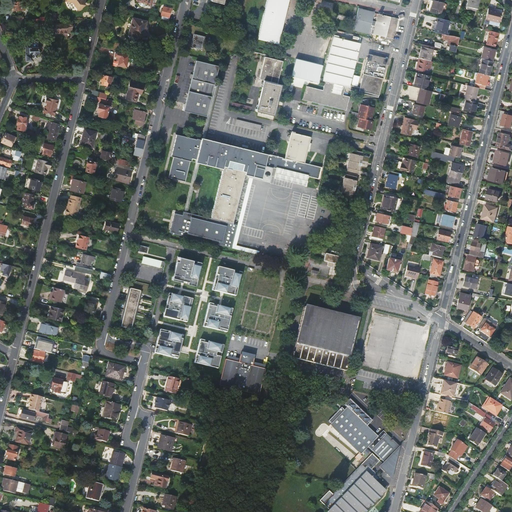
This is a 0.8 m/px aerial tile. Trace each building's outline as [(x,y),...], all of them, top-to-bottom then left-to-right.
[(64,0),(65,2),(72,2),(78,10),(79,10),(80,10),(82,9),(82,7),(85,5),(83,3),(84,2),(82,0),(64,0)] [(288,0),(269,0),(260,38),(278,43),(288,0)] [(443,3),(431,0),(428,11),(440,14),(443,3)] [(468,0),(467,7),(476,9),(478,0),(468,0)] [(14,7),(14,10),(24,9),(23,5),(21,5),(21,1),(12,2),(12,7),(14,7)] [(163,16),(170,18),(172,10),(165,8),(163,16)] [(374,12),(361,8),(355,31),(368,34),(369,33),(384,37),(384,39),(389,40),(388,41),(392,42),(393,38),(393,37),(398,19),(378,14),(376,21),(372,20),(374,12)] [(500,13),(495,12),(492,11),(493,9),(488,8),(485,19),(498,22),(500,13)] [(133,17),(129,33),(129,36),(130,38),(140,41),(142,36),(144,31),(145,31),(146,27),(145,27),(146,21),(133,17)] [(438,18),(435,32),(445,34),(446,34),(449,20),(438,18)] [(50,25),(50,34),(66,33),(66,32),(71,32),(71,24),(50,25)] [(333,30),(332,35),(344,38),(345,33),(333,30)] [(498,36),(499,33),(490,30),(486,45),(494,47),(496,41),(497,36),(498,36)] [(206,36),(194,33),(191,46),(203,49),(206,36)] [(446,34),(445,34),(444,38),(449,39),(447,45),(446,50),(456,52),(456,51),(459,38),(459,37),(454,36),(451,35),(446,34)] [(360,44),(334,38),(322,82),(324,82),(322,91),(305,87),(301,101),(346,112),(349,98),(343,97),(345,88),(349,89),(350,85),(360,44)] [(38,54),(38,41),(32,41),(32,48),(26,48),(26,55),(26,60),(31,60),(31,58),(34,58),(34,54),(38,54)] [(430,61),(433,50),(433,47),(422,44),(421,47),(422,47),(421,54),(420,54),(419,58),(430,61)] [(483,47),(480,58),(482,59),(492,61),(495,50),(483,47)] [(129,55),(115,52),(114,57),(117,58),(116,62),(118,62),(117,66),(126,68),(129,55)] [(384,57),(371,54),(370,60),(366,59),(359,87),(358,91),(374,95),(377,82),(379,82),(380,78),(383,78),(386,64),(383,63),(384,57)] [(283,61),(265,56),(259,79),(263,80),(256,111),(274,116),(282,84),(277,83),(283,61)] [(427,72),(430,61),(419,58),(416,70),(427,72)] [(482,59),(478,73),(488,75),(489,75),(492,61),(482,59)] [(215,85),(219,66),(197,60),(193,74),(192,78),(184,111),(207,116),(212,97),(212,93),(213,92),(212,90),(212,89),(211,88),(210,87),(208,87),(209,83),(215,85)] [(312,76),(322,78),(325,67),(314,65),(312,76)] [(425,89),(429,75),(417,72),(414,87),(425,89)] [(478,73),(474,87),(478,88),(485,89),(488,75),(478,73)] [(352,85),(358,86),(360,76),(354,74),(352,85)] [(111,77),(105,75),(102,75),(101,80),(104,81),(104,84),(106,85),(107,83),(109,83),(111,77)] [(378,96),(383,78),(380,78),(379,82),(377,82),(374,95),(378,96)] [(130,81),(126,98),(136,100),(138,93),(139,90),(142,91),(143,85),(130,81)] [(207,116),(201,139),(201,140),(204,141),(218,86),(215,85),(212,93),(212,97),(207,116)] [(468,85),(464,99),(466,99),(475,101),(478,88),(474,87),(468,85)] [(425,89),(420,88),(416,103),(427,105),(430,91),(425,89)] [(43,113),(54,115),(58,100),(46,97),(44,102),(47,103),(46,107),(44,106),(43,113)] [(474,113),(477,102),(475,101),(466,99),(464,110),(474,113)] [(109,106),(99,103),(97,111),(99,112),(99,115),(107,117),(109,106)] [(424,107),(414,105),(412,113),(422,115),(424,107)] [(144,124),(147,109),(135,106),(132,117),(137,118),(135,122),(144,124)] [(360,106),(358,115),(360,116),(359,120),(357,130),(369,133),(371,124),(374,110),(360,106)] [(511,121),(511,115),(504,113),(501,126),(511,128),(511,121)] [(451,114),(448,125),(458,128),(461,116),(451,114)] [(27,117),(21,115),(20,118),(19,118),(17,123),(19,124),(17,128),(25,130),(27,120),(26,119),(27,117)] [(417,121),(404,118),(401,133),(410,135),(412,128),(415,129),(417,121)] [(55,140),(59,123),(51,121),(50,124),(51,124),(48,138),(55,140)] [(235,121),(234,128),(258,134),(260,127),(235,121)] [(84,129),(83,134),(84,134),(82,145),(92,147),(96,132),(84,129)] [(469,141),(472,131),(463,129),(460,143),(468,145),(469,141)] [(14,137),(5,133),(2,142),(10,146),(14,137)] [(252,153),(243,151),(243,154),(239,153),(239,150),(230,148),(231,147),(226,146),(226,147),(204,141),(201,140),(201,139),(196,138),(196,139),(176,134),(172,151),(175,151),(168,177),(180,180),(182,172),(187,173),(191,158),(223,166),(210,217),(233,223),(246,172),(254,174),(258,171),(259,173),(264,170),(265,166),(276,169),(308,177),(319,180),(322,168),(304,164),(311,138),(292,133),(285,159),(270,155),(269,157),(252,152),(252,153)] [(506,149),(509,140),(510,135),(500,133),(499,140),(500,140),(498,147),(506,149)] [(136,145),(142,147),(144,140),(137,138),(136,145)] [(53,145),(44,143),(43,148),(44,148),(42,156),(50,158),(53,145)] [(408,143),(405,154),(417,157),(420,145),(408,143)] [(450,144),(448,155),(456,157),(459,157),(461,147),(450,144)] [(494,162),(507,165),(510,153),(497,150),(494,162)] [(102,151),(100,159),(108,161),(116,163),(117,159),(109,157),(110,153),(102,151)] [(448,155),(435,152),(431,151),(430,154),(441,156),(440,158),(443,159),(443,160),(448,161),(448,160),(455,161),(456,157),(448,155)] [(362,154),(355,153),(354,156),(350,155),(345,173),(357,176),(358,173),(359,173),(360,169),(359,168),(360,163),(361,163),(363,158),(361,158),(362,154)] [(0,157),(0,162),(1,163),(1,164),(10,166),(12,160),(0,157)] [(412,172),(416,160),(405,158),(404,162),(399,161),(397,169),(412,172)] [(49,168),(51,162),(38,159),(35,171),(45,173),(46,167),(49,168)] [(85,171),(93,172),(96,161),(87,159),(86,165),(87,165),(85,171)] [(183,214),(237,228),(238,224),(233,223),(210,217),(188,212),(199,163),(195,162),(183,214)] [(462,166),(452,163),(447,181),(458,184),(462,166)] [(114,179),(128,183),(131,171),(118,167),(114,179)] [(490,180),(507,184),(510,172),(493,168),(490,180)] [(308,177),(276,169),(274,178),(305,186),(308,177)] [(396,189),(399,173),(396,172),(391,171),(387,187),(396,189)] [(26,186),(39,190),(41,180),(28,176),(26,186)] [(356,179),(344,176),(339,197),(351,200),(351,198),(353,198),(354,193),(352,193),(354,188),(355,188),(356,183),(355,183),(356,179)] [(69,190),(82,193),(84,182),(72,179),(69,190)] [(458,197),(461,187),(451,185),(448,195),(458,197)] [(109,198),(120,201),(123,190),(112,187),(109,198)] [(487,198),(497,200),(500,192),(489,189),(487,198)] [(425,190),(424,194),(443,198),(444,194),(425,190)] [(32,203),(34,194),(25,192),(22,205),(27,206),(27,207),(32,209),(34,203),(32,203)] [(394,197),(382,194),(378,208),(391,211),(394,197)] [(81,197),(71,195),(70,199),(69,198),(65,214),(77,216),(81,197)] [(455,211),(457,202),(447,199),(445,209),(455,211)] [(483,219),(494,222),(498,207),(485,204),(483,213),(485,213),(483,219)] [(183,214),(175,212),(170,232),(232,248),(234,241),(232,240),(234,234),(235,235),(237,228),(183,214)] [(389,223),(391,215),(377,212),(376,220),(389,223)] [(440,223),(449,225),(451,216),(442,214),(440,223)] [(419,225),(419,222),(414,221),(412,227),(411,234),(414,235),(416,230),(418,230),(418,228),(416,227),(417,225),(419,225)] [(104,229),(116,232),(118,224),(106,222),(104,229)] [(0,233),(6,235),(9,226),(0,223),(0,233)] [(478,223),(475,237),(492,241),(493,237),(488,236),(484,235),(487,225),(478,223)] [(402,224),(399,233),(406,234),(410,235),(411,234),(412,227),(402,224)] [(383,240),(385,229),(374,226),(372,237),(383,240)] [(437,240),(447,242),(450,233),(439,230),(437,240)] [(75,247),(86,250),(89,237),(78,235),(75,247)] [(234,241),(232,248),(249,252),(250,245),(234,241)] [(473,250),(472,255),(480,257),(484,258),(487,244),(484,243),(484,244),(483,244),(474,241),(472,250),(473,250)] [(147,247),(138,244),(136,250),(146,253),(147,247)] [(367,257),(379,260),(382,247),(370,244),(367,257)] [(432,244),(429,254),(441,258),(443,249),(444,249),(445,247),(432,244)] [(333,267),(335,261),(337,261),(338,257),(337,256),(338,253),(331,251),(330,254),(325,253),(323,261),(328,262),(327,266),(328,266),(328,267),(329,267),(330,267),(331,267),(332,267),(333,267)] [(475,259),(476,256),(469,254),(465,269),(472,271),(474,263),(477,264),(478,260),(475,259)] [(83,255),(80,266),(89,269),(92,257),(83,255)] [(142,263),(145,264),(160,268),(162,261),(143,256),(142,263)] [(201,263),(178,257),(172,281),(195,287),(201,263)] [(386,270),(397,272),(399,260),(389,258),(386,270)] [(430,273),(439,276),(443,261),(433,259),(430,273)] [(2,274),(7,275),(8,270),(9,270),(11,265),(0,262),(0,266),(0,269),(3,270),(2,274)] [(413,277),(418,278),(419,274),(420,268),(408,265),(407,269),(405,276),(413,277)] [(241,273),(218,267),(212,291),(236,297),(241,273)] [(67,272),(64,280),(75,282),(74,286),(86,290),(88,281),(83,280),(83,276),(67,272)] [(463,285),(475,288),(478,279),(465,276),(463,285)] [(434,296),(436,296),(437,290),(436,289),(437,282),(428,280),(425,294),(434,297),(434,296)] [(60,302),(63,290),(53,287),(52,293),(51,295),(50,295),(49,299),(60,302)] [(120,328),(122,328),(132,290),(130,290),(120,328)] [(142,293),(132,290),(122,328),(132,331),(142,293)] [(457,308),(467,310),(471,296),(460,293),(457,308)] [(192,300),(168,294),(162,317),(186,323),(192,300)] [(97,302),(91,301),(89,308),(95,310),(97,302)] [(233,310),(209,304),(203,328),(226,333),(233,310)] [(60,321),(64,309),(51,306),(48,317),(60,321)] [(341,316),(302,306),(289,357),(343,370),(356,320),(341,316)] [(481,317),(470,310),(464,321),(474,328),(481,317)] [(497,326),(484,318),(479,327),(482,329),(480,331),(489,336),(497,326)] [(9,323),(1,319),(0,322),(0,331),(2,332),(3,330),(4,331),(5,328),(4,327),(5,325),(8,326),(9,323)] [(39,331),(56,335),(58,326),(41,322),(39,331)] [(183,336),(159,330),(153,354),(177,360),(183,336)] [(42,351),(42,349),(43,347),(45,348),(47,340),(38,338),(35,349),(40,350),(42,351)] [(199,340),(193,364),(217,370),(223,346),(199,340)] [(446,355),(455,357),(457,348),(448,346),(446,355)] [(42,364),(45,352),(42,351),(40,350),(39,352),(34,350),(31,361),(42,364)] [(219,386),(259,396),(265,370),(252,367),(253,364),(254,359),(249,358),(248,359),(245,358),(246,357),(241,356),(240,359),(239,363),(225,360),(219,386)] [(470,368),(480,375),(488,365),(477,358),(470,368)] [(448,361),(447,363),(445,372),(445,374),(458,377),(461,365),(448,361)] [(123,366),(109,363),(107,375),(122,379),(123,374),(121,373),(123,366)] [(486,379),(494,385),(501,373),(493,368),(486,379)] [(85,380),(86,377),(77,374),(68,372),(66,380),(75,382),(76,378),(85,380)] [(501,392),(510,398),(511,394),(511,379),(510,378),(501,392)] [(63,382),(63,381),(54,379),(52,388),(55,389),(54,392),(60,393),(66,394),(68,383),(67,383),(63,382)] [(452,395),(452,394),(453,393),(454,391),(453,390),(455,382),(443,379),(440,392),(452,395)] [(114,383),(104,381),(101,393),(112,395),(113,391),(114,383)] [(174,393),(176,383),(167,381),(164,391),(174,393)] [(46,397),(42,396),(30,394),(29,401),(30,401),(28,409),(31,410),(32,410),(42,413),(46,397)] [(157,396),(155,406),(168,410),(168,406),(169,406),(170,406),(171,404),(170,402),(169,402),(170,399),(162,397),(157,396)] [(491,398),(489,396),(486,400),(487,401),(485,406),(483,405),(480,409),(480,410),(487,414),(490,409),(497,414),(502,405),(500,404),(491,398)] [(331,422),(329,424),(330,425),(334,428),(358,452),(359,453),(366,446),(382,462),(392,472),(395,456),(397,449),(396,448),(397,446),(390,439),(389,440),(388,439),(389,438),(381,431),(376,436),(365,426),(371,420),(348,398),(343,404),(346,407),(343,409),(340,407),(328,419),(331,422)] [(440,404),(438,412),(448,414),(451,401),(440,398),(439,404),(440,404)] [(116,418),(118,412),(116,411),(118,404),(107,401),(103,415),(116,418)] [(77,413),(79,405),(72,404),(70,411),(77,413)] [(23,410),(22,415),(21,417),(33,420),(34,417),(37,418),(37,416),(44,417),(43,420),(47,421),(49,415),(42,413),(32,410),(32,412),(23,410)] [(489,431),(494,423),(490,421),(492,417),(487,414),(480,410),(478,414),(484,418),(479,425),(489,431)] [(178,431),(190,434),(192,422),(180,419),(178,431)] [(62,420),(59,430),(66,431),(68,421),(62,420)] [(15,441),(30,445),(32,440),(29,439),(31,431),(16,427),(14,432),(17,433),(15,441)] [(469,439),(477,445),(485,433),(476,427),(469,439)] [(98,438),(108,441),(110,430),(101,428),(98,438)] [(444,432),(431,429),(431,432),(429,432),(428,436),(429,437),(427,444),(437,447),(440,435),(443,436),(444,432)] [(53,446),(63,448),(67,435),(55,432),(55,436),(56,437),(53,446)] [(479,446),(487,434),(485,433),(477,445),(479,446)] [(159,446),(171,448),(174,437),(162,434),(159,446)] [(452,450),(448,455),(456,460),(459,454),(461,456),(467,446),(457,440),(451,449),(452,450)] [(3,457),(14,460),(16,452),(6,450),(5,454),(4,454),(3,457)] [(421,464),(430,466),(434,454),(424,451),(421,464)] [(115,452),(112,464),(122,466),(125,455),(115,452)] [(317,501),(326,510),(324,511),(363,511),(383,492),(373,482),(376,479),(373,476),(373,473),(370,469),(377,461),(370,454),(355,468),(340,484),(330,495),(327,491),(317,501)] [(186,459),(175,456),(174,463),(173,463),(172,468),(183,471),(186,459)] [(511,464),(511,459),(507,456),(503,462),(500,465),(508,470),(510,467),(511,464)] [(456,471),(459,466),(449,459),(442,469),(447,473),(450,468),(456,471)] [(392,472),(382,462),(377,467),(390,480),(392,472)] [(121,474),(123,467),(122,466),(112,464),(111,464),(108,478),(118,480),(120,474),(121,474)] [(13,476),(15,468),(5,466),(3,474),(13,476)] [(496,469),(492,475),(497,478),(500,480),(504,473),(496,469)] [(151,475),(156,477),(158,477),(157,484),(166,486),(169,474),(152,470),(151,475)] [(413,485),(424,488),(427,475),(416,472),(413,485)] [(28,494),(30,485),(3,478),(1,484),(4,485),(3,486),(2,490),(14,493),(16,488),(22,490),(22,493),(28,494)] [(500,495),(507,485),(500,480),(497,478),(490,489),(494,492),(500,495)] [(87,498),(96,500),(97,495),(100,496),(103,485),(91,482),(87,498)] [(438,501),(442,503),(449,493),(439,486),(434,494),(440,498),(438,501)] [(489,500),(494,492),(490,489),(486,486),(480,494),(489,500)] [(166,505),(173,507),(176,494),(165,492),(163,502),(166,503),(166,505)] [(45,497),(43,504),(49,505),(50,505),(51,503),(52,503),(53,498),(45,497)] [(482,511),(486,511),(491,505),(480,498),(474,507),(482,511)] [(420,511),(435,511),(438,508),(427,501),(420,511)] [(40,511),(39,511),(51,511),(47,511),(49,505),(43,504),(40,503),(38,511),(40,511)]
